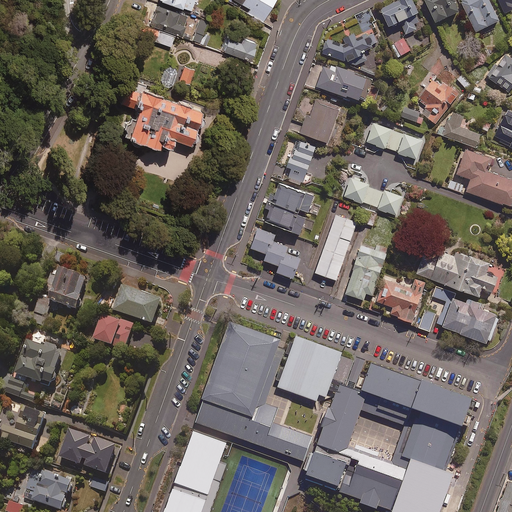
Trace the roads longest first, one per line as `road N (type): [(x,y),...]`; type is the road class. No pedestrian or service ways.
road 1 (residential): [(208,276),(496,374),(511,332)]
road 2 (residential): [(208,276),(295,36),(315,7),(331,0)]
road 3 (residential): [(123,511),(208,276)]
road 4 (residential): [(0,201),(208,276)]
road 5 (unclassified): [(0,191),(89,37)]
